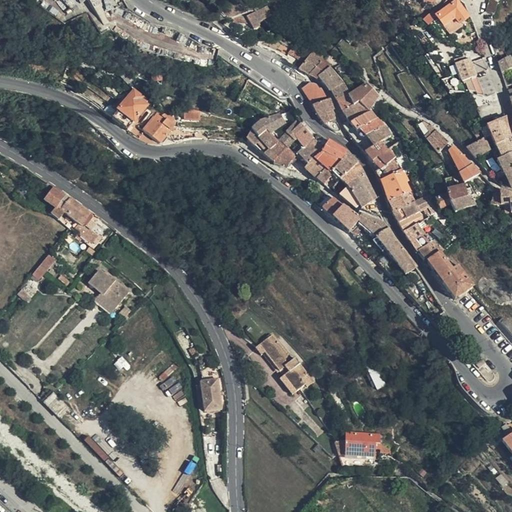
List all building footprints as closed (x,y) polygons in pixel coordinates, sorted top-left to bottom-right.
[(89,0),(103,24),(110,23),(109,17),(105,10),(124,0),(104,0),(105,10),(101,3),(100,0),(89,0)] [(454,0),(448,0),(443,6),(447,10),(436,18),(444,28),(455,20),(459,25),(468,18),(454,0)] [(494,16),(497,1),(491,0),(488,0),(486,14),(494,16)] [(250,25),(254,31),(257,29),(258,28),(259,26),(259,24),(263,21),(272,15),(266,7),(252,15),(247,18),(243,18),(245,22),(248,20),(250,25)] [(455,20),(444,28),(450,37),(461,28),(459,25),(455,20)] [(344,39),(349,44),(354,39),(349,35),(344,39)] [(495,40),(489,41),(493,49),(495,56),(498,64),(508,59),(497,39),(495,40)] [(304,64),(309,57),(293,47),(289,54),(304,64)] [(322,62),(324,60),(315,51),(314,52),(313,53),(322,62)] [(309,77),(322,62),(313,53),(313,52),(309,57),(304,64),(298,71),(308,77),(309,77)] [(508,59),(498,64),(501,75),(511,69),(511,63),(509,58),(508,59)] [(332,66),(324,60),(322,62),(324,63),(330,68),(332,66)] [(469,60),(456,65),(462,83),(471,80),(476,78),(475,76),(469,60)] [(324,63),(322,62),(309,77),(316,81),(318,79),(318,78),(330,68),(324,63)] [(340,66),(335,69),(338,75),(344,71),(340,66)] [(343,84),(330,68),(318,78),(318,79),(324,85),(326,84),(330,91),(331,92),(343,84)] [(162,81),(161,74),(152,76),(153,83),(162,81)] [(476,78),(471,80),(476,96),(483,97),(476,78)] [(309,83),(302,89),(308,98),(313,108),(317,117),(324,126),(332,132),(334,133),(337,133),(338,133),(340,132),(335,122),(333,112),(334,112),(330,99),(322,89),(320,87),(317,85),(314,84),(309,83)] [(349,96),(343,84),(331,92),(336,102),(349,96)] [(367,85),(352,95),(350,97),(348,98),(352,107),(353,108),(358,104),(369,114),(369,113),(373,105),(379,97),(373,91),(367,85)] [(146,101),(134,92),(124,104),(118,112),(113,119),(128,131),(147,106),(144,104),(146,101)] [(348,98),(350,97),(349,96),(336,102),(342,114),(352,107),(348,98)] [(118,112),(124,104),(119,101),(113,107),(118,112)] [(381,106),(383,111),(390,106),(386,102),(383,104),(382,105),(381,106)] [(371,113),(369,113),(369,114),(358,104),(353,108),(352,107),(342,114),(350,126),(371,113)] [(174,143),(183,142),(181,130),(172,130),(175,126),(171,123),(174,119),(166,114),(164,116),(154,109),(152,112),(156,116),(144,131),(161,144),(165,138),(174,143)] [(290,110),(280,114),(282,119),(293,114),(290,110)] [(376,121),(371,113),(350,126),(356,133),(358,132),(376,121)] [(280,114),(267,119),(260,122),(259,122),(271,135),(286,124),(282,119),(280,114)] [(486,127),(490,136),(491,137),(508,129),(506,119),(486,127)] [(377,120),(376,121),(358,132),(366,139),(385,128),(377,120)] [(303,129),(300,125),(297,121),(286,134),(295,143),(296,141),(299,145),(301,147),(304,150),(307,147),(313,140),(303,129)] [(271,135),(259,122),(251,130),(246,140),(253,146),(257,151),(263,156),(273,164),(280,156),(287,149),(279,142),(278,143),(271,135)] [(435,131),(430,126),(426,130),(428,134),(430,136),(435,131)] [(480,130),(484,139),(490,136),(486,127),(480,130)] [(391,138),(385,128),(366,139),(373,148),(380,143),(381,145),(391,138)] [(501,160),(511,155),(511,145),(510,141),(511,141),(508,129),(491,137),(496,148),(501,160)] [(426,141),(429,144),(438,155),(449,144),(435,131),(430,136),(426,141)] [(286,134),(279,142),(287,149),(288,150),(295,143),(286,134)] [(484,139),(465,150),(475,161),(491,152),(490,151),(484,139)] [(324,151),(313,140),(307,147),(304,150),(302,152),(297,156),(307,165),(310,162),(313,161),(316,159),(322,154),(324,151)] [(347,153),(328,142),(324,151),(322,154),(331,159),(341,163),(347,153)] [(384,149),(381,145),(380,143),(373,148),(364,155),(373,165),(379,172),(380,173),(394,160),(395,159),(387,152),(384,149)] [(459,175),(464,184),(478,176),(480,174),(467,161),(453,147),(448,152),(459,175)] [(287,149),(280,156),(292,162),(295,157),(288,150),(287,149)] [(358,165),(347,153),(341,163),(335,169),(331,175),(332,176),(339,182),(358,165)] [(305,170),(308,173),(317,181),(331,159),(322,154),(316,159),(313,161),(310,162),(307,165),(305,170)] [(506,182),(499,187),(508,191),(511,192),(511,155),(501,160),(497,163),(506,182)] [(280,156),(273,164),(273,167),(286,171),(292,162),(280,156)] [(292,162),(286,171),(296,174),(301,164),(295,157),(292,162)] [(331,159),(317,181),(324,186),(332,176),(331,175),(335,169),(341,163),(331,159)] [(379,172),(376,174),(375,174),(380,183),(389,178),(402,170),(394,160),(380,173),(379,172)] [(358,165),(339,182),(346,189),(365,176),(358,165)] [(429,172),(433,179),(443,175),(438,167),(429,172)] [(389,178),(380,183),(388,204),(409,195),(404,185),(408,183),(402,170),(389,178)] [(444,180),(447,191),(464,185),(464,184),(459,175),(445,180),(444,180)] [(346,189),(339,198),(355,211),(358,212),(360,212),(361,211),(376,201),(365,176),(346,189)] [(447,197),(435,201),(436,204),(439,211),(440,212),(444,209),(450,207),(452,211),(455,215),(465,210),(475,207),(470,198),(467,199),(466,191),(465,187),(464,185),(447,191),(447,197)] [(66,196),(54,188),(45,200),(53,206),(57,209),(66,196)] [(490,209),(500,208),(499,192),(496,190),(493,197),(490,209)] [(500,208),(509,207),(508,202),(511,203),(511,196),(499,192),(500,208)] [(409,195),(388,204),(392,214),(414,204),(410,194),(409,195)] [(69,198),(66,196),(57,209),(53,215),(59,220),(65,213),(83,227),(91,215),(69,198)] [(414,204),(392,214),(392,215),(398,226),(419,214),(423,212),(428,208),(433,205),(429,196),(414,204)] [(332,200),(322,210),(332,219),(343,207),(333,200),(332,200)] [(436,204),(433,205),(428,208),(430,212),(432,215),(439,211),(436,204)] [(57,209),(53,206),(48,213),(53,215),(57,209)] [(343,207),(332,219),(348,235),(350,233),(358,224),(359,219),(343,207)] [(419,214),(398,226),(403,234),(417,226),(424,221),(419,214)] [(359,219),(358,224),(375,239),(380,235),(389,229),(385,225),(361,216),(359,219)] [(95,247),(103,237),(86,225),(80,233),(95,247)] [(417,226),(403,234),(416,254),(418,253),(431,244),(417,226)] [(384,250),(404,277),(409,274),(417,268),(402,250),(393,238),(389,229),(380,235),(375,239),(373,242),(374,243),(373,244),(375,246),(376,245),(382,252),(384,250)] [(431,244),(418,253),(426,262),(441,254),(444,252),(438,247),(434,241),(431,244)] [(427,264),(455,302),(474,288),(446,250),(444,252),(441,254),(427,264)] [(49,256),(40,267),(46,272),(55,261),(49,256)] [(46,272),(40,267),(33,276),(39,281),(46,272)] [(423,294),(430,289),(417,268),(409,274),(423,294)] [(99,271),(89,284),(101,293),(99,296),(115,310),(130,293),(113,278),(111,280),(99,271)] [(115,310),(99,296),(95,300),(112,314),(115,310)] [(273,336),(260,346),(265,353),(266,352),(281,372),(285,368),(289,373),(285,376),(297,392),(305,386),(307,388),(314,383),(295,359),(292,361),(273,336)] [(265,353),(260,346),(255,349),(261,357),(265,353)] [(476,366),(479,370),(485,364),(482,361),(476,366)] [(292,396),(297,392),(285,376),(280,380),(292,396)] [(222,410),(217,380),(201,383),(205,412),(222,410)] [(60,417),(68,409),(53,395),(46,403),(60,417)] [(494,433),(499,441),(511,431),(506,424),(494,433)] [(96,433),(91,438),(109,456),(114,451),(96,433)] [(495,445),(497,443),(499,441),(494,433),(489,438),(495,445)] [(375,458),(376,450),(376,444),(380,444),(380,435),(345,434),(345,441),(345,457),(375,458)] [(511,434),(502,442),(511,455),(511,434)] [(345,441),(335,444),(339,459),(345,457),(345,441)] [(383,451),(380,450),(380,456),(389,457),(392,445),(383,444),(383,451)] [(191,475),(195,463),(188,461),(184,473),(191,475)] [(508,483),(501,475),(496,479),(503,488),(508,483)]
